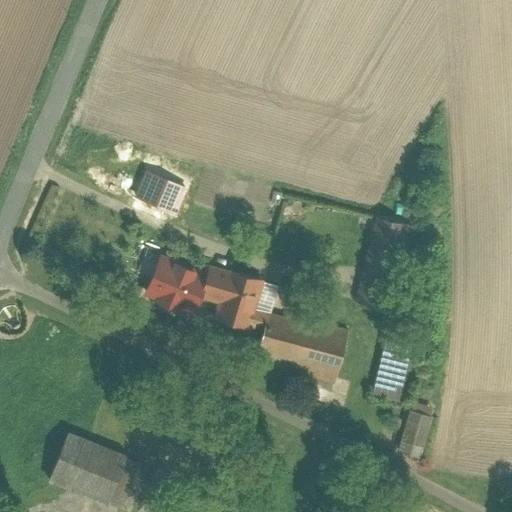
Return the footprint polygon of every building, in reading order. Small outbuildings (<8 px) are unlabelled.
[(421,228),(369,216),(350,304),(401,315),(421,228)] [(147,274),(156,252),(146,248),(137,270),(147,274)] [(279,286),(204,267),(196,298),(214,303),(209,322),(253,333),(246,360),(336,383),(349,330),(272,311),(279,286)] [(413,346),(382,338),(368,392),(399,400),(413,346)] [(435,409),(409,401),(393,451),(419,459),(435,409)] [(127,511),(145,465),(64,435),(45,485),(117,511),(127,511)]
